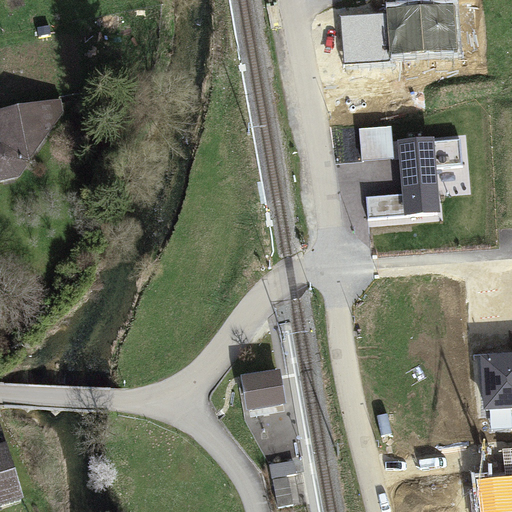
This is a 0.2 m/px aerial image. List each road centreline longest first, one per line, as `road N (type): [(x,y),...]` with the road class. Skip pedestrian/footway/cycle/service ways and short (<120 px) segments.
road 1 (residential): [(291,0),(323,265)]
road 2 (residential): [(323,265),(368,511)]
road 3 (residential): [(323,265),(288,270),(207,370),(163,397)]
road 4 (residential): [(163,397),(132,403),(0,393)]
road 5 (residential): [(163,397),(226,449),(246,477),(255,511)]
